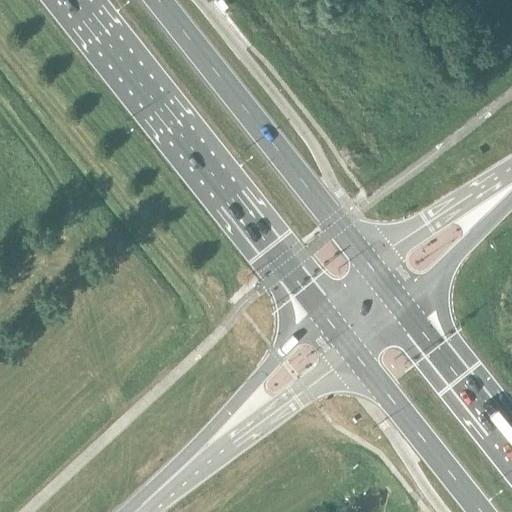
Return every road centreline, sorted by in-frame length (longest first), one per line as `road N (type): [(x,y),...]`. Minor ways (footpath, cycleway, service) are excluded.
road 1 (trunk): [(72,0),(325,317)]
road 2 (trunk): [(374,276),(156,0)]
road 3 (trunk): [(349,348),(479,511)]
road 4 (trunk): [(511,445),(400,307)]
road 5 (secondary): [(325,317),(258,379),(223,430)]
road 6 (secondary): [(223,430),(292,395),(349,348)]
road 7 (secondary): [(491,203),(448,216),(374,276)]
road 8 (secondary): [(400,307),(467,245),(491,203)]
road 9 (secondary): [(133,511),(223,430)]
